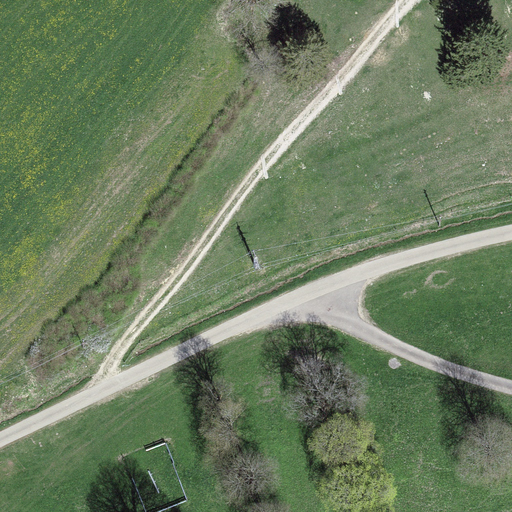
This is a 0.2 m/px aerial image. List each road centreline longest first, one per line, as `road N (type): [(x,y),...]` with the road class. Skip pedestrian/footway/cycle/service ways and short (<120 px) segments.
road 1 (unclassified): [(0,441),(304,295),(412,255),(511,231)]
road 2 (track): [(95,396),(119,346),(415,0)]
road 3 (track): [(511,389),(463,379),(304,295)]
